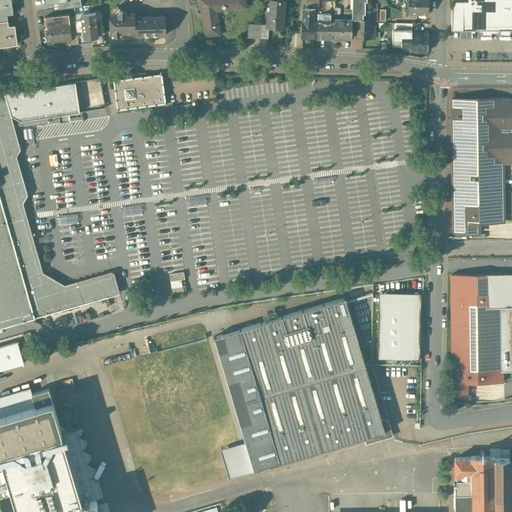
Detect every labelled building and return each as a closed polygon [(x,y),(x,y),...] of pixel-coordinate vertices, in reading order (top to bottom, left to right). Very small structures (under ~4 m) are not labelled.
[(8,0),(0,0),(0,21),(6,20),(5,14),(11,13),(8,0)] [(72,0),(52,3),(53,10),(73,8),(72,0)] [(244,0),(200,0),(203,19),(202,19),(205,36),(219,34),(217,17),(215,17),(214,10),(221,7),(224,10),(226,7),(245,4),(244,0)] [(284,1),(273,0),(270,0),(270,12),(267,11),(266,28),(282,29),(284,1)] [(360,0),(352,0),(352,8),(360,9),(360,0)] [(428,0),(408,0),(408,13),(428,14),(428,0)] [(511,0),(451,0),(451,30),(495,30),(511,29),(511,0)] [(125,13),(118,6),(110,14),(110,33),(134,33),(134,36),(134,17),(135,13),(125,13)] [(315,10),(303,10),(302,22),(314,22),(315,10)] [(95,13),(81,15),(81,20),(84,39),(85,39),(98,37),(95,13)] [(69,14),(44,17),(45,27),(48,27),(50,41),(71,38),(69,21),(69,14)] [(134,17),(134,36),(165,35),(165,16),(134,17)] [(6,20),(0,21),(0,46),(15,44),(12,26),(6,26),(6,20)] [(81,20),(75,21),(78,44),(85,43),(85,39),(84,39),(81,20)] [(351,20),(334,20),(334,22),(334,38),(351,38),(351,20)] [(371,20),(357,20),(356,38),(374,39),(374,32),(370,32),(371,20)] [(75,21),(69,21),(71,38),(71,45),(78,44),(75,21)] [(314,22),(302,22),(301,37),(318,37),(318,22),(314,22)] [(323,22),(318,22),(318,37),(334,38),(334,22),(330,22),(323,22)] [(261,25),(248,25),(247,38),(261,38),(261,25)] [(412,33),(402,33),(401,46),(412,47),(412,33)] [(428,34),(412,33),(412,47),(412,50),(427,51),(428,34)] [(141,77),(133,78),(133,77),(132,77),(132,78),(124,79),(124,78),(123,78),(122,78),(122,79),(114,80),(114,79),(113,79),(113,80),(112,80),(112,81),(113,81),(114,90),(113,90),(114,90),(114,91),(115,99),(115,100),(120,100),(122,109),(126,108),(126,109),(127,109),(128,109),(127,108),(136,107),(136,108),(137,108),(137,107),(145,106),(146,106),(146,107),(146,106),(146,105),(154,104),(155,105),(156,105),(156,104),(164,103),(164,104),(165,104),(165,103),(166,103),(166,102),(165,102),(164,94),(164,93),(165,93),(164,93),(162,84),(163,84),(163,83),(159,84),(158,77),(155,78),(155,75),(152,75),(151,75),(151,74),(151,75),(142,76),(141,76),(141,77)] [(75,83),(0,93),(0,102),(2,112),(10,116),(11,116),(21,121),(59,115),(59,122),(69,121),(68,114),(79,112),(75,83)] [(484,98),(484,99),(477,99),(477,98),(476,98),(476,99),(469,99),(469,98),(468,98),(468,99),(461,99),(461,98),(460,98),(460,99),(453,99),(451,99),(451,100),(452,100),(452,110),(451,110),(451,111),(452,111),(452,121),(451,121),(451,122),(452,122),(452,132),(451,132),(451,133),(452,133),(452,143),(451,143),(451,144),(452,144),(452,154),(452,155),(452,165),(452,166),(453,176),(452,176),(452,177),(453,177),(453,187),(452,187),(452,188),(453,188),(453,196),(452,196),(452,197),(453,197),(453,206),(452,206),(452,207),(453,207),(453,216),(452,216),(453,217),(454,232),(453,232),(453,234),(454,234),(454,233),(466,233),(466,234),(467,234),(467,233),(478,233),(480,233),(480,232),(479,232),(479,222),(490,222),(491,222),(502,221),(502,222),(503,222),(503,207),(504,207),(504,206),(503,206),(503,197),(504,197),(503,196),(503,187),(503,186),(502,176),(503,176),(503,175),(502,175),(502,165),(503,165),(503,163),(502,163),(509,163),(510,163),(510,162),(510,161),(510,153),(510,152),(510,142),(510,141),(510,131),(509,131),(503,131),(503,130),(502,130),(502,123),(502,122),(502,116),(502,115),(502,109),(502,108),(502,107),(501,107),(501,104),(501,101),(502,101),(502,99),(502,98),(501,98),(493,98),(492,98),(485,99),(485,98),(484,98)] [(0,327),(107,297),(107,296),(112,295),(113,293),(111,284),(109,283),(100,286),(98,284),(91,286),(89,285),(80,287),(78,292),(69,294),(67,293),(56,296),(48,292),(46,286),(41,283),(39,284),(34,285),(33,281),(35,277),(34,274),(31,273),(30,270),(31,268),(30,264),(27,263),(26,259),(28,256),(27,254),(24,252),(23,247),(24,245),(23,239),(24,236),(22,229),(20,228),(18,224),(16,222),(14,217),(16,214),(13,207),(11,205),(12,203),(11,197),(8,195),(6,188),(10,180),(8,178),(10,174),(9,172),(11,171),(12,171),(12,170),(13,169),(13,167),(13,166),(12,165),(12,164),(11,163),(10,163),(8,162),(7,163),(6,161),(7,159),(10,158),(12,153),(11,150),(14,146),(12,145),(11,141),(12,140),(11,136),(9,135),(8,131),(9,130),(8,126),(6,125),(6,123),(10,116),(2,112),(0,102),(0,327)] [(510,114),(509,107),(502,108),(502,109),(502,115),(502,116),(502,122),(502,123),(502,130),(503,130),(503,131),(509,131),(510,131),(510,130),(510,116),(510,115),(510,114)] [(308,231),(307,218),(289,219),(290,232),(308,231)] [(183,272),(169,274),(170,281),(184,279),(183,272)] [(507,274),(450,274),(452,395),(464,394),(464,383),(502,382),(502,369),(511,368),(511,344),(511,317),(511,309),(511,290),(507,290),(507,279),(507,274)] [(184,279),(170,281),(171,288),(185,286),(184,279)] [(185,286),(171,288),(172,295),(186,293),(185,286)] [(420,295),(377,294),(376,358),(419,359),(420,295)] [(344,297),(239,329),(279,463),(280,463),(370,436),(374,438),(382,436),(383,433),(385,432),(345,298),(344,297)] [(279,463),(239,329),(215,336),(214,336),(214,337),(213,337),(214,338),(218,351),(245,442),(253,469),(253,471),(254,471),(255,471),(255,470),(279,463)] [(29,332),(24,334),(27,345),(33,344),(29,332)] [(17,342),(0,346),(0,369),(23,363),(17,342)] [(30,388),(0,396),(0,416),(52,401),(48,389),(31,394),(30,388)] [(0,416),(0,511),(1,511),(0,508),(0,482),(8,480),(0,454),(0,452),(62,434),(52,401),(0,416)] [(90,454),(83,450),(86,443),(86,440),(78,436),(82,429),(82,428),(75,430),(75,431),(95,497),(95,498),(102,495),(98,482),(91,478),(95,471),(94,468),(87,464),(91,457),(90,454)] [(75,431),(62,434),(82,501),(95,497),(75,431)] [(62,434),(0,452),(0,454),(8,480),(0,482),(0,489),(10,486),(17,511),(109,511),(108,508),(99,511),(95,498),(95,497),(82,501),(62,434)] [(245,442),(220,449),(229,478),(253,471),(253,469),(245,442)] [(511,511),(511,466),(509,467),(509,457),(500,457),(500,449),(490,449),(490,456),(470,456),(470,457),(455,458),(455,475),(466,475),(466,481),(466,482),(466,483),(466,493),(454,493),(454,511),(511,511)] [(462,476),(460,476),(459,476),(457,477),(456,477),(455,479),(455,480),(454,481),(454,482),(454,483),(455,484),(455,485),(456,486),(457,487),(458,487),(459,488),(460,488),(461,488),(463,487),(464,487),(465,486),(465,485),(466,484),(466,483),(466,481),(466,480),(465,479),(465,478),(464,477),(462,476)]
